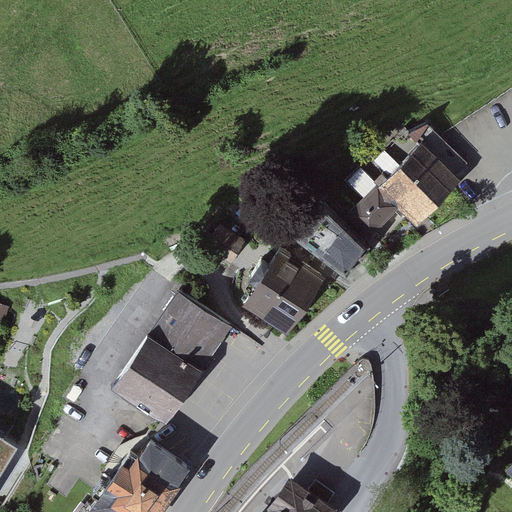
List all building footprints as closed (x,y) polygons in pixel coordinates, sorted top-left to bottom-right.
[(417,118),(371,161),(408,200),(431,224),(477,181),(417,118)] [(408,200),(371,161),(354,177),(368,193),(358,203),(380,226),(408,200)] [(332,196),(303,227),(351,272),(380,240),(332,196)] [(206,251),(233,266),(247,242),(220,227),(206,251)] [(287,250),(250,305),(294,335),(332,280),(287,250)] [(231,319),(180,285),(152,326),(115,384),(166,418),(171,410),(202,361),(217,340),(228,323),(231,319)] [(0,419),(0,457),(17,430),(0,419)] [(155,434),(152,433),(130,462),(126,458),(87,509),(90,511),(153,511),(192,462),(182,455),(155,434)] [(331,511),(338,502),(330,496),(312,484),(290,469),(284,477),(264,507),(260,511),(331,511)] [(316,477),(312,484),(330,496),(334,490),(316,477)]
